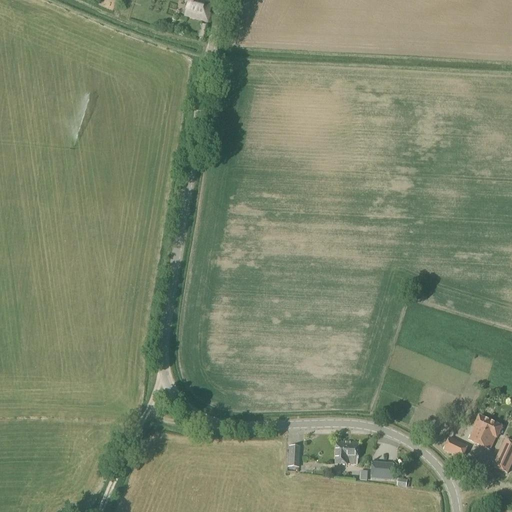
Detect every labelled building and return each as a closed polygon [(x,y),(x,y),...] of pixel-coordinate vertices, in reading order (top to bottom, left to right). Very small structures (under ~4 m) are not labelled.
[(207,23),(213,1),(210,0),(188,0),(184,17),(207,23)] [(497,439),(502,428),(479,417),(474,429),(475,429),(469,442),(489,451),(495,439),(497,439)] [(462,460),(468,448),(449,439),(443,451),(462,460)] [(511,444),(505,441),(493,468),(507,475),(511,464),(511,444)] [(347,466),(348,444),(337,443),(335,465),(347,466)] [(358,467),(358,463),(359,444),(348,444),(347,466),(358,467)] [(298,469),(299,449),(289,448),(288,468),(298,469)] [(370,475),(370,480),(391,482),(392,467),(378,466),(377,476),(370,475)]
